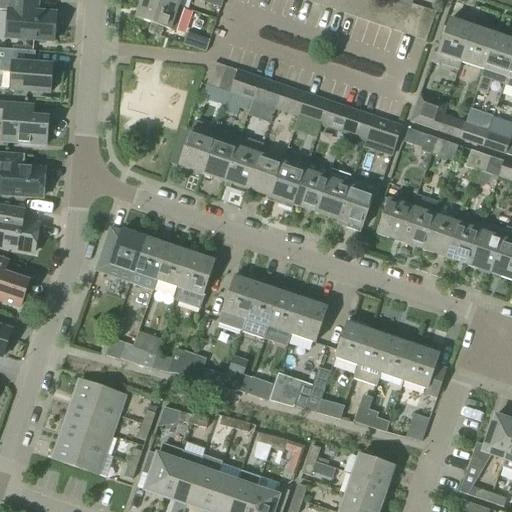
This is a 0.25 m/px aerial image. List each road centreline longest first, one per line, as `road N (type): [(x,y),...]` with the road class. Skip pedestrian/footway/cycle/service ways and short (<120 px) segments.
road 1 (residential): [(470,356),(481,324),(112,192),(80,190)]
road 2 (residential): [(0,476),(78,234),(80,190)]
road 3 (residential): [(80,190),(94,0)]
road 4 (residential): [(416,511),(470,356)]
